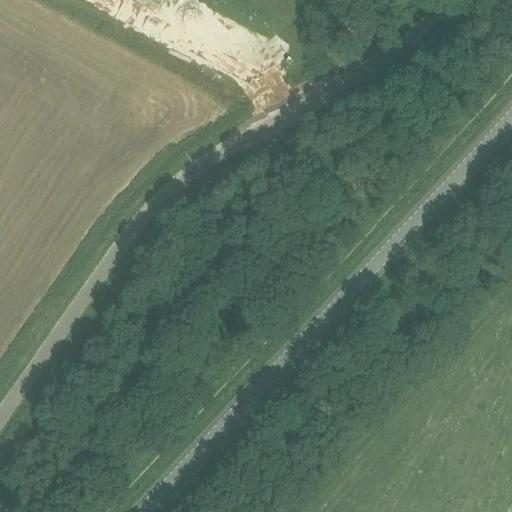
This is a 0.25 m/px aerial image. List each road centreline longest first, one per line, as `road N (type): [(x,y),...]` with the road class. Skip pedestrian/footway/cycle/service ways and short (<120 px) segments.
road 1 (unclassified): [(0,421),(145,222),(192,172),(377,63),(462,0)]
road 2 (tertiary): [(144,511),(511,117)]
